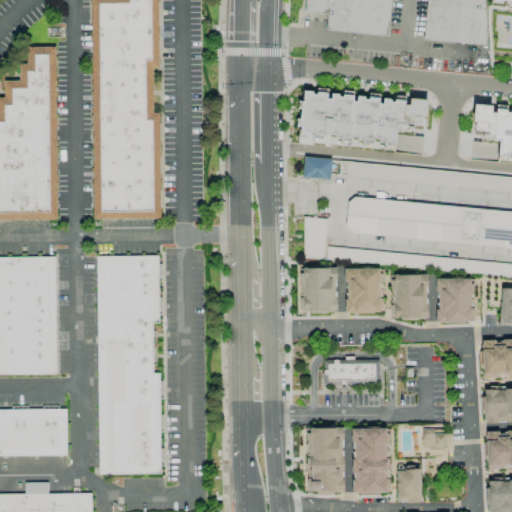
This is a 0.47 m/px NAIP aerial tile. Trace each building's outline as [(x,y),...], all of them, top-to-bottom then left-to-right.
[(89,0),(156,0),(157,67),(152,68),(152,113),(160,114),(159,219),(92,219),(89,0)] [(389,0),(386,35),(325,29),(326,13),(303,11),(304,0),(389,0)] [(484,0),(425,0),(424,41),(482,44),(484,0)] [(24,47),(24,62),(18,62),(18,80),(3,80),(3,98),(0,98),(0,218),(55,218),(54,46),(24,47)] [(301,91),(297,143),(322,145),(323,137),(335,138),(337,144),(349,145),(350,135),(358,136),(361,148),(371,146),(393,147),(395,130),(411,132),(412,125),(423,126),(426,100),(408,98),(404,98),(398,100),(381,98),(377,96),(341,93),(341,95),(329,94),(326,93),(301,91)] [(511,110),(495,109),(491,106),(474,104),(472,129),(489,131),(489,136),(498,140),(496,157),(507,161),(511,151),(511,110)] [(303,157),(301,177),(329,180),(331,159),(303,157)] [(511,177),(333,160),(332,176),(511,193),(511,177)] [(347,202),(345,227),(350,234),(511,248),(511,212),(354,197),(347,202)] [(302,217),(302,257),(322,259),(326,219),(302,217)] [(511,264),(326,247),(325,260),(511,277),(511,264)] [(0,256),(0,374),(55,375),(54,256),(0,256)] [(95,256),(156,256),(156,322),(151,322),(151,372),(159,372),(160,475),(97,476),(95,256)] [(298,268),(299,312),(336,311),(335,267),(298,268)] [(379,313),(379,269),(344,268),(344,313),(379,313)] [(391,274),(391,305),(389,305),(389,318),(426,318),(426,274),(391,274)] [(470,278),(435,278),(436,323),(472,322),(472,308),(471,308),(470,278)] [(511,288),(499,288),(499,323),(511,323),(511,288)] [(511,377),(511,339),(480,341),(482,379),(511,377)] [(324,385),(323,361),(378,360),(378,385),(324,385)] [(482,422),(511,422),(511,389),(482,389),(482,422)] [(0,409),(0,456),(65,456),(65,409),(0,409)] [(303,428),(305,492),(342,491),(341,428),(303,428)] [(351,429),(352,493),(387,493),(386,428),(351,429)] [(444,433),(432,433),(432,429),(421,428),(420,449),(444,449),(444,433)] [(511,467),(511,431),(485,432),(485,468),(511,467)] [(395,470),(396,501),(419,500),(418,469),(395,470)] [(486,511),(511,511),(511,480),(486,480),(486,511)] [(0,494),(0,511),(90,511),(90,493),(0,494)]
